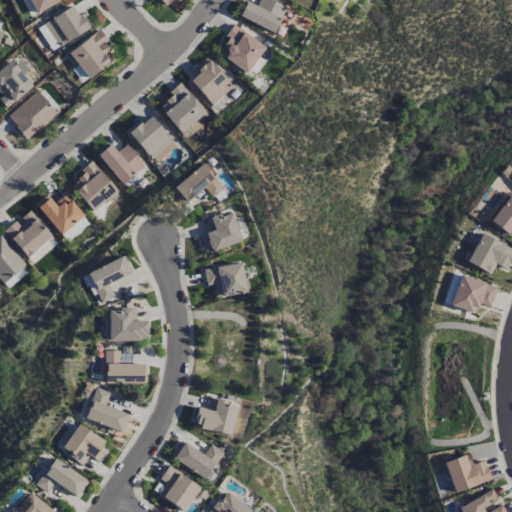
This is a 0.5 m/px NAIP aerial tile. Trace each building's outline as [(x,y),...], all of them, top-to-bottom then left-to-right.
[(28,0),(34,13),(61,1),(60,0),(28,0)] [(154,0),(162,8),(170,0),(154,0)] [(285,7),(271,0),(258,0),(255,6),(245,1),(237,16),(273,33),(285,7)] [(58,47),(90,27),(82,13),(77,16),(71,6),(44,22),(58,47)] [(48,52),(56,48),(45,24),(37,27),(48,52)] [(223,58),(245,74),(264,47),(234,25),(219,45),(228,51),(223,58)] [(67,51),(85,78),(115,58),(98,31),(67,51)] [(211,105),(232,86),(206,58),(194,69),(197,72),(188,81),(211,105)] [(0,67),(0,102),(6,109),(32,85),(8,60),(0,67)] [(156,106),(179,133),(204,112),(181,85),(156,106)] [(6,117),(26,139),(56,113),(36,90),(6,117)] [(176,145),(149,116),(141,123),(137,120),(125,131),(155,164),(176,145)] [(186,139),(200,124),(195,120),(181,135),(186,139)] [(126,144),(115,152),(109,144),(96,154),(120,185),(143,166),(126,144)] [(116,191),(91,160),(79,170),(82,174),(69,186),(91,212),(116,191)] [(170,189),(182,204),(203,187),(212,198),(224,188),(203,163),(170,189)] [(511,198),(505,193),(485,218),(508,236),(511,231),(511,198)] [(82,214),(63,194),(53,203),(45,194),(33,205),(60,235),(82,214)] [(17,219),(3,230),(23,257),(50,237),(30,210),(17,219)] [(205,220),(208,232),(198,235),(204,253),(240,241),(231,212),(205,220)] [(506,270),(511,257),(511,249),(480,233),(465,263),(489,275),(494,264),(506,270)] [(24,264),(0,235),(0,281),(2,283),(24,264)] [(56,244),(51,237),(26,256),(31,263),(56,244)] [(86,272),(101,303),(114,297),(108,284),(131,273),(123,255),(86,272)] [(213,297),(244,293),(241,264),(202,268),(205,286),(211,285),(213,297)] [(27,272),(22,267),(3,283),(8,288),(27,272)] [(496,287),(452,273),(442,303),(472,313),(475,303),(489,308),(496,287)] [(107,340),(145,341),(146,321),(135,320),(135,309),(108,309),(107,340)] [(144,384),(145,364),(119,363),(119,351),(104,351),(104,383),(144,384)] [(104,406),(109,392),(95,388),(84,419),(122,433),(129,414),(104,406)] [(229,435),(236,405),(209,399),(207,409),(196,407),(192,426),(229,435)] [(97,462),(108,446),(77,424),(59,449),(81,465),(88,456),(97,462)] [(169,457),(204,480),(222,452),(209,444),(202,455),(180,440),(169,457)] [(442,462),(453,493),(490,480),(483,460),(469,465),(465,454),(442,462)] [(75,498),(86,482),(53,458),(34,484),(46,494),(55,483),(75,498)] [(151,489),(181,511),(199,489),(169,466),(151,489)] [(246,511),(249,509),(224,491),(208,511),(246,511)] [(504,511),(499,501),(497,502),(492,491),(458,506),(460,511),(504,511)] [(51,511),(28,492),(11,511),(51,511)]
